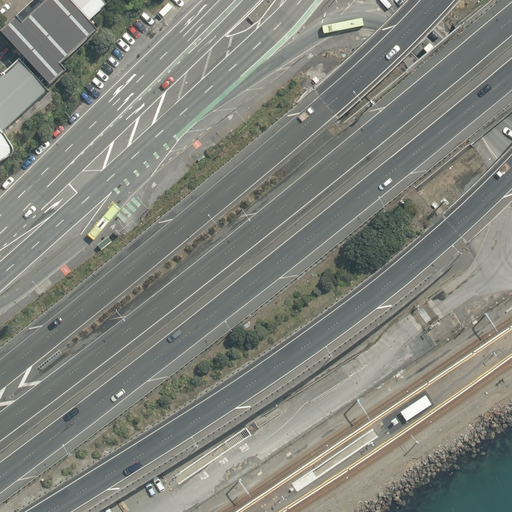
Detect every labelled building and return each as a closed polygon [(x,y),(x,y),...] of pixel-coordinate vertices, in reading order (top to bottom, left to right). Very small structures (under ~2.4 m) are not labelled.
[(19,15),(2,31),(56,86),(73,71),(67,65),(104,31),(95,21),(75,0),(38,0),(20,17),(19,15)] [(75,0),(95,21),(112,6),(106,0),(75,0)] [(175,8),(170,4),(161,13),(165,18),(175,8)] [(0,81),(0,124),(7,132),(52,90),(23,59),(16,66),(15,65),(9,71),(10,71),(7,74),(7,75),(0,81)] [(19,148),(9,134),(7,132),(0,124),(0,169),(19,158),(21,155),(21,151),(19,148)] [(383,420),(392,433),(433,405),(424,392),(383,420)]
